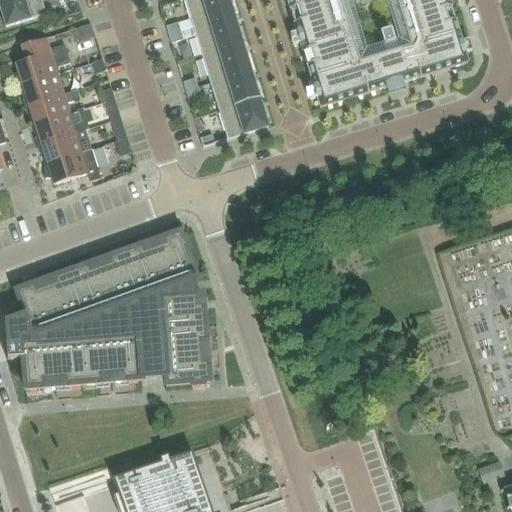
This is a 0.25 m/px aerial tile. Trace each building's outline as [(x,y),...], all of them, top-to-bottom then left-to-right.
[(0,0),(0,11),(6,29),(46,16),(40,0),(0,0)] [(187,0),(184,1),(193,30),(234,18),(228,0),(187,0)] [(447,0),(285,0),(319,110),(467,65),(447,0)] [(234,18),(193,30),(201,58),(242,45),(234,18)] [(91,25),(74,30),(77,42),(94,37),(91,25)] [(178,26),(166,29),(168,38),(180,34),(178,26)] [(180,34),(168,38),(171,46),(183,42),(180,34)] [(20,89),(57,77),(72,72),(64,47),(50,52),(46,41),(21,49),(26,64),(15,67),(17,74),(11,78),(20,89)] [(242,45),(201,58),(210,86),(251,73),(242,45)] [(102,62),(92,65),(95,76),(105,73),(102,62)] [(251,73),(210,86),(218,114),(259,101),(251,73)] [(28,108),(63,96),(57,77),(20,89),(23,101),(25,100),(28,108)] [(195,81),(183,85),(185,93),(197,90),(195,81)] [(101,93),(104,104),(114,101),(111,90),(101,93)] [(197,90),(185,93),(188,102),(200,98),(197,90)] [(32,128),(69,116),(66,105),(77,102),(75,93),(63,96),(28,108),(30,115),(28,116),(32,128)] [(114,101),(104,104),(108,115),(118,112),(114,101)] [(258,102),(218,114),(227,143),(269,130),(258,102)] [(134,103),(120,108),(127,127),(141,122),(134,103)] [(38,139),(40,146),(88,131),(84,121),(72,125),(69,116),(32,128),(36,140),(38,139)] [(117,143),(127,140),(123,129),(113,132),(117,143)] [(84,132),(40,146),(43,154),(40,155),(44,166),(82,154),(91,152),(84,132)] [(212,137),(200,141),(203,150),(215,146),(212,137)] [(117,143),(115,143),(125,176),(137,172),(127,140),(117,143)] [(91,152),(82,154),(44,166),(44,181),(51,180),(53,187),(88,176),(90,183),(100,180),(91,152)] [(167,285),(193,275),(195,274),(186,251),(188,250),(184,239),(182,240),(180,233),(163,239),(165,244),(154,249),(167,285)] [(140,295),(167,285),(154,249),(142,253),(140,247),(125,253),(140,295)] [(113,304),(140,295),(125,253),(109,259),(111,264),(99,268),(113,304)] [(70,273),(86,315),(113,304),(99,268),(88,272),(86,267),(70,273)] [(59,324),(86,315),(70,273),(55,278),(57,284),(45,288),(59,324)] [(30,335),(23,315),(5,322),(3,322),(7,361),(20,360),(21,368),(22,367),(21,349),(50,347),(79,344),(108,342),(138,339),(141,381),(165,379),(163,358),(161,330),(159,300),(195,297),(193,275),(167,285),(140,295),(113,304),(86,315),(59,324),(30,335)] [(15,292),(23,315),(30,335),(59,324),(45,288),(34,292),(32,286),(15,292)] [(202,297),(195,297),(159,300),(161,330),(204,326),(203,310),(197,310),(196,298),(202,298),(202,297)] [(163,358),(201,355),(200,343),(206,343),(204,326),(161,330),(163,358)] [(141,382),(141,381),(138,339),(108,342),(111,379),(123,378),(124,384),(141,382)] [(79,344),(83,387),(99,386),(99,380),(111,379),(108,342),(79,344)] [(66,388),(83,387),(79,344),(50,347),(54,384),(66,383),(66,388)] [(21,349),(22,367),(25,392),(42,391),(42,385),(54,384),(50,347),(21,349)] [(202,368),(201,355),(163,358),(165,379),(166,388),(191,386),(191,388),(202,387),(202,385),(209,385),(208,367),(202,368)] [(117,496),(113,498),(117,511),(211,511),(192,454),(113,480),(117,496)] [(503,484),(495,461),(480,466),(488,489),(503,484)] [(511,488),(502,492),(509,511),(511,510),(511,511),(511,488)]
